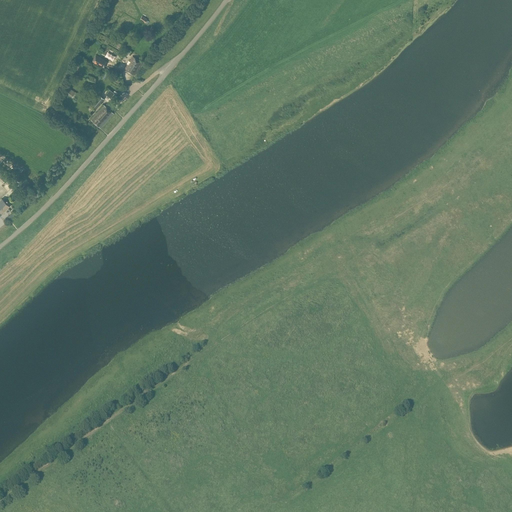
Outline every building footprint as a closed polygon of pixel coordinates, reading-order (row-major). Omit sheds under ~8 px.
[(104,59),(96,54),(92,62),(98,65),(98,64),(104,68),(108,61),(104,59)] [(143,63),(134,57),(126,70),(135,75),(143,63)] [(96,79),(88,75),(86,79),(94,83),(96,79)] [(76,92),(69,88),(66,93),(72,98),(76,92)] [(104,99),(100,96),(94,103),(92,101),(88,106),(90,108),(91,107),(95,110),(104,99)] [(114,113),(104,104),(91,119),(101,128),(114,113)] [(30,184),(23,180),(19,188),(26,192),(30,184)] [(0,215),(9,206),(2,199),(0,200),(0,215)]
